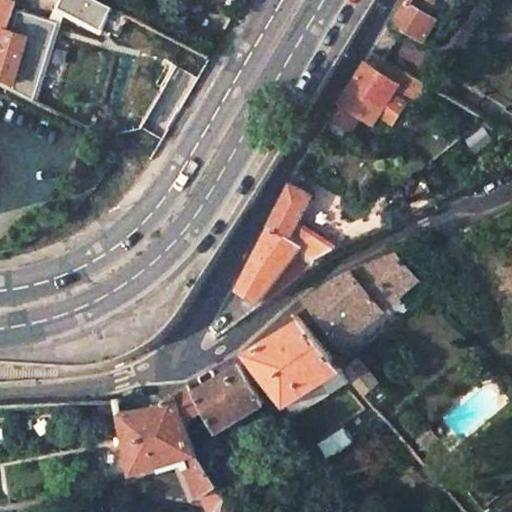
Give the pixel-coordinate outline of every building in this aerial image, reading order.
[(0,0),(0,43),(4,29),(13,31),(19,10),(14,8),(15,3),(4,0),(0,0)] [(112,8),(96,0),(61,0),(57,7),(100,30),(112,8)] [(436,20),(404,1),(391,22),(397,25),(423,42),(436,20)] [(35,13),(19,8),(19,10),(13,31),(4,29),(0,43),(0,83),(85,126),(90,115),(76,109),(77,107),(18,77),(30,36),(28,36),(35,13)] [(381,58),(371,52),(340,101),(329,118),(355,135),(366,118),(374,123),(379,114),(387,120),(395,120),(404,106),(401,99),(414,107),(427,85),(405,73),(381,58)] [(511,110),(455,79),(446,96),(511,133),(511,114),(510,113),(511,110)] [(289,184),(235,289),(262,305),(316,266),(324,261),(324,259),(342,251),(298,226),(313,196),(289,184)] [(318,290),(306,301),(308,303),(342,345),(418,278),(394,251),(344,271),(331,280),(318,290)] [(287,406),(344,367),(302,319),(273,336),(244,354),(248,358),(287,406)] [(362,361),(349,373),(375,404),(388,392),(362,361)] [(218,377),(194,391),(205,409),(204,409),(217,432),(266,402),(241,362),(218,377)] [(121,412),(119,413),(134,474),(183,459),(203,496),(218,486),(195,454),(196,453),(184,422),(204,409),(205,409),(194,391),(191,386),(154,407),(137,410),(121,412)] [(430,429),(416,440),(424,450),(438,438),(430,429)]
